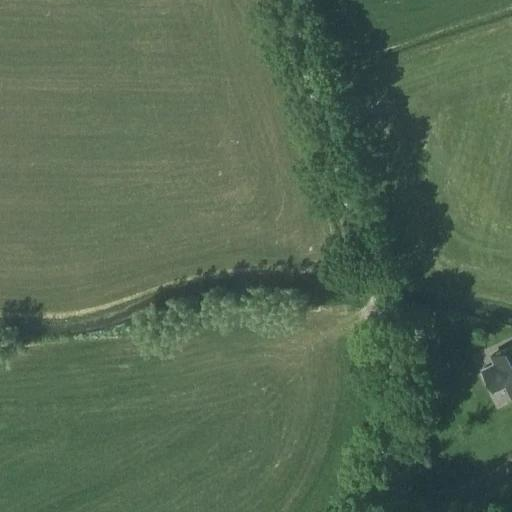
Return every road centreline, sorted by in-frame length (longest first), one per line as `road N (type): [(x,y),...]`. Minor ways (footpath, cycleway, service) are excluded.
road 1 (tertiary): [(373,492),(391,410),(384,303),(289,0)]
road 2 (tertiary): [(373,492),(433,505),(460,502),(511,473)]
